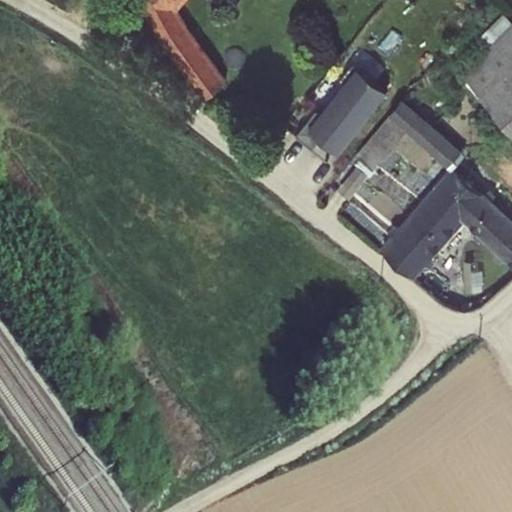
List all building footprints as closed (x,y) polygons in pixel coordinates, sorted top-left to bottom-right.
[(189,0),(134,0),(205,101),(229,79),(183,7),(189,0)] [(511,25),(462,78),(511,127),(511,25)] [(338,152),(389,88),(359,63),(310,126),(306,123),(298,133),(313,145),(322,137),(325,140),(338,152)] [(339,187),(351,196),(408,133),(450,166),(465,149),(404,98),(339,187)] [(511,217),(457,167),(381,241),(411,271),(464,218),(511,259),(511,217)]
